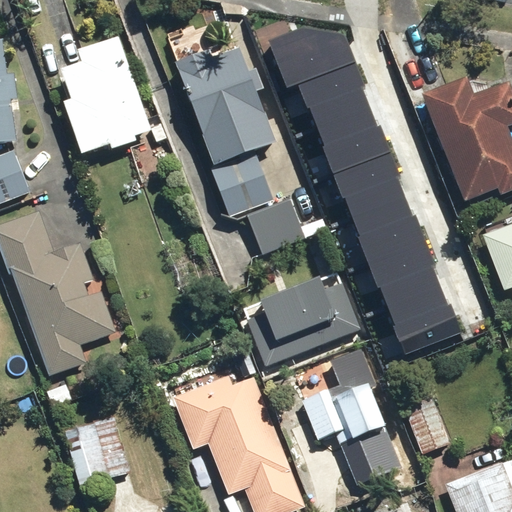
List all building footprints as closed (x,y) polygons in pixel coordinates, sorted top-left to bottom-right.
[(270,40),(288,88),(299,83),(353,62),(344,35),(306,26),(270,40)] [(0,40),(0,148),(9,148),(17,146),(11,106),(18,104),(14,76),(5,77),(0,40)] [(116,43),(75,57),(79,68),(57,76),(67,106),(60,108),(78,159),(106,149),(108,156),(134,147),(132,140),(148,134),(116,43)] [(214,170),(216,177),(213,178),(229,219),(232,218),(275,202),(257,153),(276,146),(257,94),(265,91),(256,66),(247,70),(238,44),(175,68),(214,170)] [(353,62),(299,83),(324,146),(378,125),(353,62)] [(511,144),(507,132),(511,130),(511,92),(510,86),(472,100),(465,82),(420,99),(462,209),(495,196),(497,202),(511,196),(511,144)] [(378,125),(324,146),(344,197),(397,177),(401,175),(381,124),(378,125)] [(0,208),(31,195),(13,153),(0,158),(0,208)] [(397,177),(344,197),(359,237),(412,216),(397,177)] [(305,241),(288,202),(245,220),(262,259),(305,241)] [(80,349),(114,336),(99,295),(87,300),(82,288),(94,283),(79,242),(59,249),(46,213),(0,229),(0,257),(47,381),(86,366),(80,349)] [(412,216),(359,237),(379,287),(433,266),(436,265),(416,215),(412,216)] [(511,216),(476,230),(502,297),(511,292),(511,216)] [(433,266),(379,287),(394,326),(448,306),(433,266)] [(324,294),(319,281),(239,315),(263,372),(360,331),(341,287),(324,294)] [(448,306),(394,326),(405,355),(462,333),(451,304),(448,306)] [(170,402),(174,410),(191,453),(207,447),(227,499),(242,493),(248,511),(302,511),(303,511),(251,380),(229,389),(226,380),(170,402)] [(69,385),(39,396),(45,415),(76,404),(69,385)] [(302,405),(317,444),(334,437),(349,476),(394,459),(367,389),(346,397),(343,389),(302,405)] [(434,409),(406,419),(420,458),(448,448),(434,409)] [(116,418),(68,432),(85,490),(133,476),(116,418)] [(511,511),(511,463),(445,488),(453,511),(511,511)] [(420,511),(414,494),(368,511),(420,511)]
